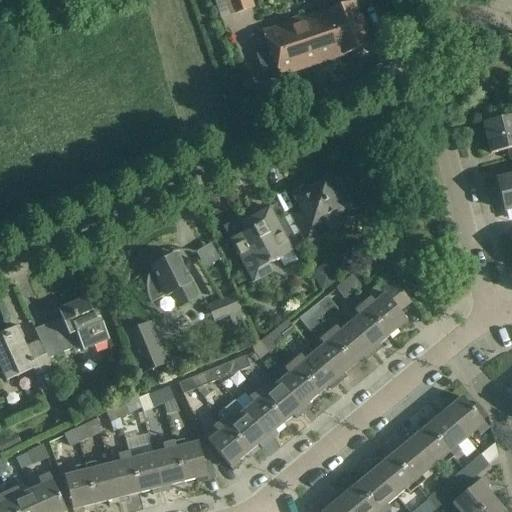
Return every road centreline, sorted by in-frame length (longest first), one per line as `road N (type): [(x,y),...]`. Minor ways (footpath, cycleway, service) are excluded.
road 1 (unclassified): [(0,272),(44,258),(264,146),(421,55)]
road 2 (residential): [(488,320),(421,55)]
road 3 (residential): [(271,494),(449,347)]
